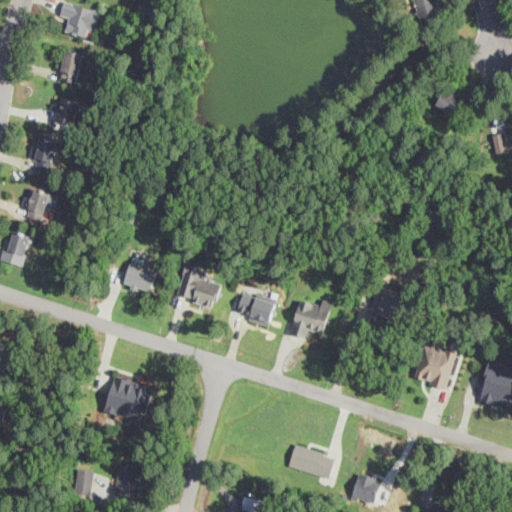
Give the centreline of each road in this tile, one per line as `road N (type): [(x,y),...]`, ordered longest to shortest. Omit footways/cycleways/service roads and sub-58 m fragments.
road 1 (residential): [(511,453),(0,288)]
road 2 (residential): [(184,511),(227,363)]
